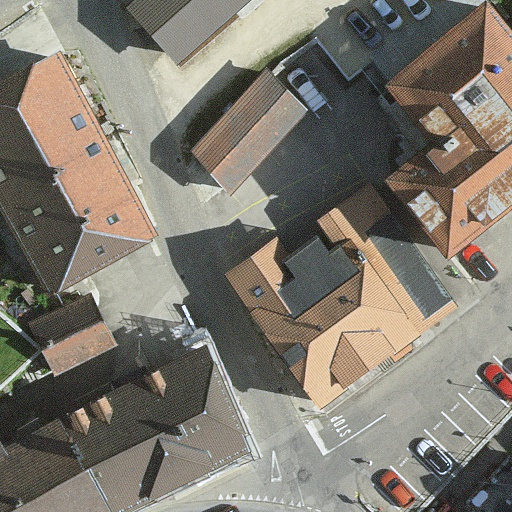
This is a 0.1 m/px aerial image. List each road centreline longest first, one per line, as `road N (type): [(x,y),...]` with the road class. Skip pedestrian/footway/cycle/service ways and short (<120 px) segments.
road 1 (residential): [(292,475),(76,0)]
road 2 (residential): [(292,475),(511,301)]
